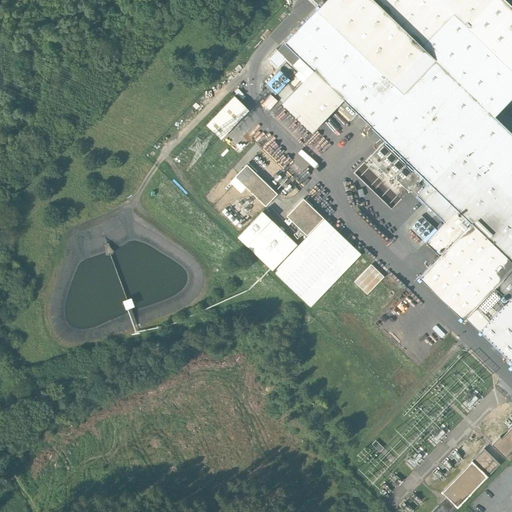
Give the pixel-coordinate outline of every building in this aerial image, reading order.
[(323,0),(276,49),(306,77),(281,103),(312,133),(320,125),(329,116),(335,109),(349,122),(357,113),(365,121),(379,134),(425,178),(412,191),(442,220),(424,239),(440,255),(419,278),(511,367),(511,120),(502,111),(511,101),(511,6),(505,0),(323,0)] [(281,69),(267,83),(276,92),(290,78),(281,69)] [(206,126),(221,140),(249,112),(233,97),(206,126)] [(242,156),(232,167),(235,170),(233,172),(237,175),(249,162),(242,156)] [(268,208),(281,195),(258,174),(260,172),(251,164),(232,184),(243,194),(248,189),(268,208)] [(365,256),(306,200),(290,217),(309,235),(297,248),(261,213),(238,236),(314,309),(332,291),(365,256)] [(370,266),(354,283),(367,295),(383,277),(370,266)] [(511,452),(511,428),(503,437),(501,435),(490,446),(504,460),(511,452)] [(454,511),(500,467),(483,450),(439,493),(444,499),(430,511),(454,511)]
